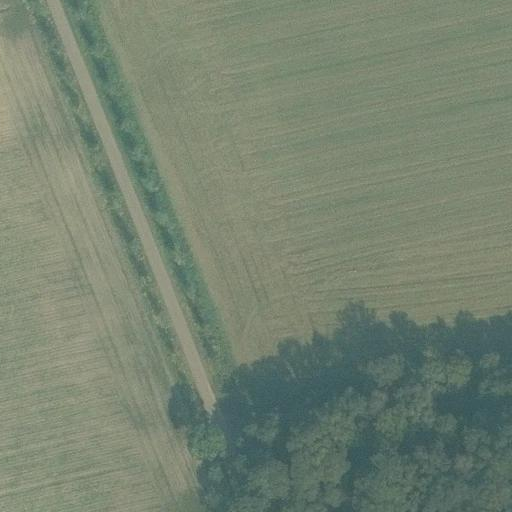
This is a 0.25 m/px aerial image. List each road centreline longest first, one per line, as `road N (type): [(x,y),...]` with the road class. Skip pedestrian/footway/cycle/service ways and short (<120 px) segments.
road 1 (unclassified): [(247,511),(214,405),(48,0)]
road 2 (track): [(214,405),(511,377)]
